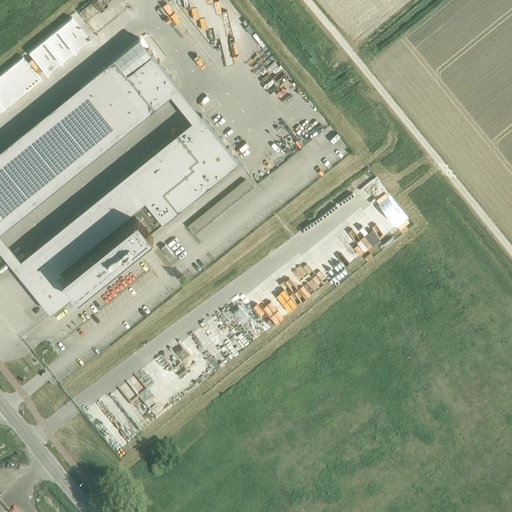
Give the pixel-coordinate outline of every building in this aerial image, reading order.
[(81,13),(72,17),(77,27),(86,23),(81,13)] [(178,85),(139,37),(81,85),(120,133),(178,85)] [(22,59),(29,67),(38,59),(30,51),(22,59)] [(260,68),(264,73),(271,67),(267,62),(260,68)] [(35,66),(31,68),(37,78),(41,76),(35,66)] [(286,92),(295,85),(292,81),(282,88),(286,92)] [(239,161),(202,115),(14,266),(51,312),(239,161)] [(276,153),(271,157),(279,166),(283,162),(276,153)] [(196,230),(237,201),(230,193),(189,222),(196,230)] [(0,229),(14,218),(0,201),(0,229)] [(170,241),(164,244),(171,257),(177,254),(170,241)] [(248,343),(264,330),(242,304),(235,310),(247,323),(245,325),(248,329),(236,339),(243,347),(248,343)] [(98,426),(118,451),(125,444),(119,437),(122,435),(109,419),(112,417),(99,401),(90,408),(102,422),(98,426)]
